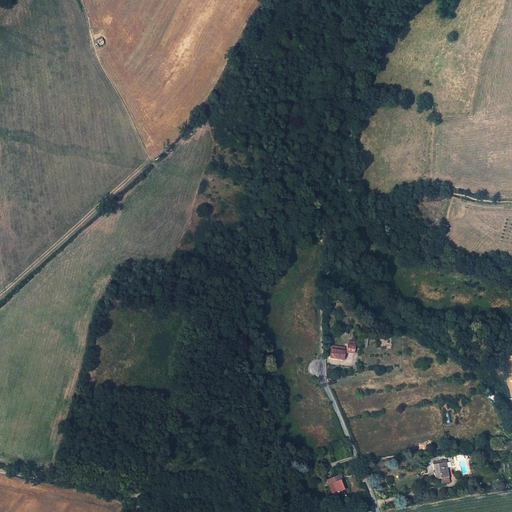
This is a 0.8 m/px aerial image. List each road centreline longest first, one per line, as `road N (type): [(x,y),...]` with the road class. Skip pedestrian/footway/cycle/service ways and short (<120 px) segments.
road 1 (unclassified): [(376,511),(322,362)]
road 2 (track): [(0,468),(124,491),(136,500)]
